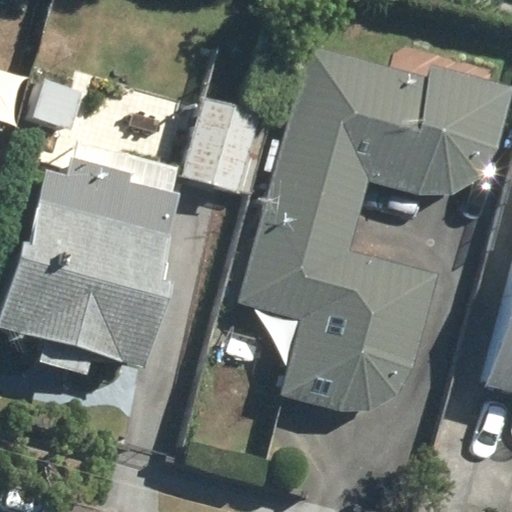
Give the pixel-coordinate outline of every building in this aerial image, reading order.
[(302,320),(280,395),(336,411),(367,412),(394,396),(412,369),(435,273),(347,251),(366,183),(414,195),(448,195),(476,177),(496,148),(511,86),(426,65),(424,76),(309,43),(236,303),(302,320)] [(83,88),(40,78),(30,121),(73,131),(83,88)] [(263,114),(203,97),(180,174),(240,191),(263,114)] [(18,259),(0,312),(0,329),(42,340),(36,362),(84,375),(92,353),(143,369),(165,303),(168,281),(160,280),(167,236),(176,196),(128,182),(131,175),(67,157),(61,175),(44,170),(37,202),(28,244),(20,242),(18,259)] [(511,315),(486,386),(511,393),(511,315)]
